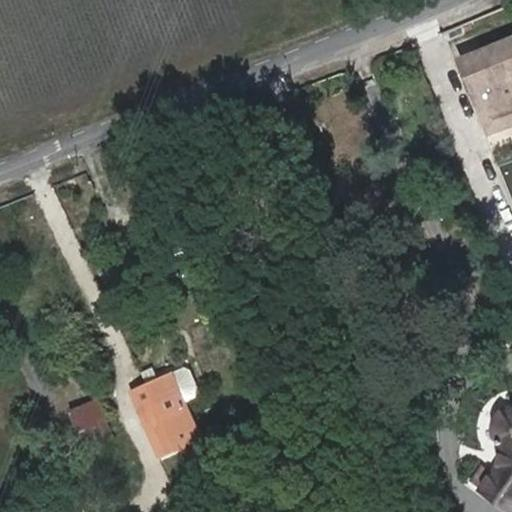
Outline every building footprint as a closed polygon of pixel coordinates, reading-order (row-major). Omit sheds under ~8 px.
[(511,42),(458,63),(478,116),(511,104),(511,42)] [(327,114),(334,130),(363,119),(373,140),(387,135),(370,96),(327,114)] [(511,104),(478,116),(485,136),(511,126),(511,104)] [(198,442),(177,390),(170,376),(131,392),(160,458),(181,449),(197,443),(198,442)] [(113,441),(95,399),(69,411),(87,452),(113,441)] [(498,443),(499,448),(500,452),(499,456),(497,464),(482,488),(511,508),(511,408),(509,408),(505,410),(499,415),(497,418),(495,424),(495,432),(498,443)] [(197,443),(181,449),(186,461),(202,454),(197,443)]
